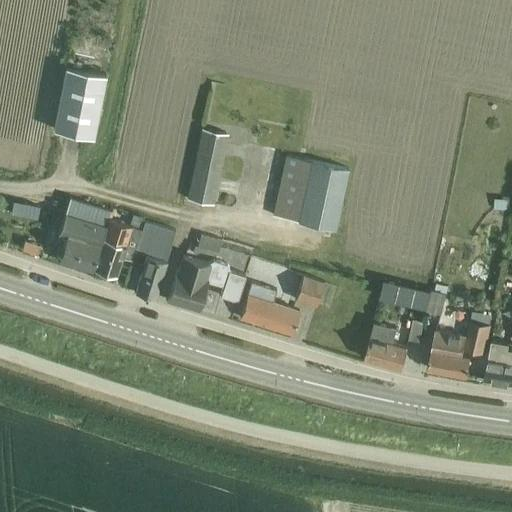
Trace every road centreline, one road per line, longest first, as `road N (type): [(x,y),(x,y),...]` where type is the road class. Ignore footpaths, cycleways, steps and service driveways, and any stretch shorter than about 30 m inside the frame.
road 1 (primary): [(511,422),(286,378),(0,289)]
road 2 (unclassified): [(0,349),(185,414),(326,449),(432,470),(511,474)]
